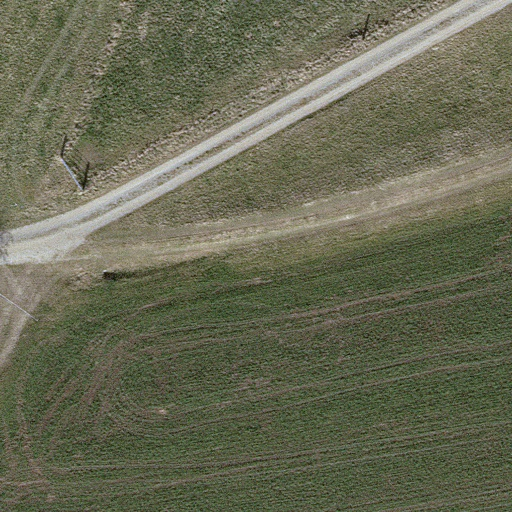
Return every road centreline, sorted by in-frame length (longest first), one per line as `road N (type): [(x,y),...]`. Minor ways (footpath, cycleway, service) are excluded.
road 1 (track): [(0,250),(25,249),(114,212),(506,0)]
road 2 (track): [(511,183),(248,248),(69,267),(25,249)]
road 3 (track): [(0,367),(69,267)]
